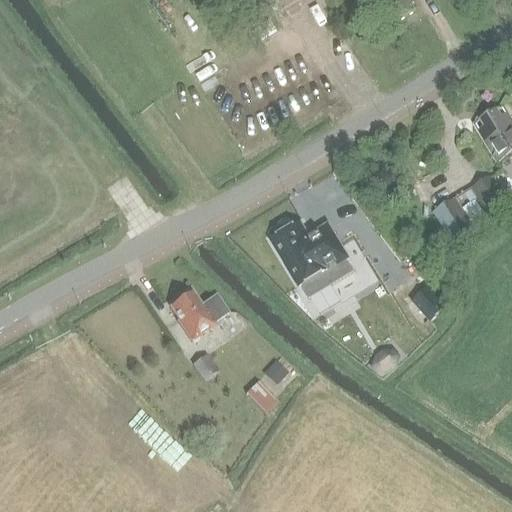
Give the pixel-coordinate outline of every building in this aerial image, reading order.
[(258,0),(271,19),(301,0),(258,0)] [(411,7),(416,4),(413,0),(368,0),(372,8),(375,6),(388,30),(415,14),(411,7)] [(248,32),(254,43),(280,29),(274,18),(248,32)] [(498,166),(511,157),(511,123),(508,116),(501,120),(497,114),(480,124),(485,131),(478,135),(498,166)] [(510,208),(493,179),(470,193),(487,222),(510,208)] [(473,231),(455,201),(431,215),(450,245),(473,231)] [(272,243),(300,288),(345,261),(326,230),(307,242),(298,227),(272,243)] [(201,309),(191,294),(170,309),(180,324),(178,325),(191,345),(216,328),(215,326),(228,317),(216,299),(201,309)] [(440,317),(421,295),(410,304),(429,326),(440,317)] [(202,385),(217,375),(206,357),(191,367),(202,385)] [(270,368),(257,381),(269,393),(282,380),(270,368)] [(246,396),(266,418),(278,407),(258,385),(246,396)]
